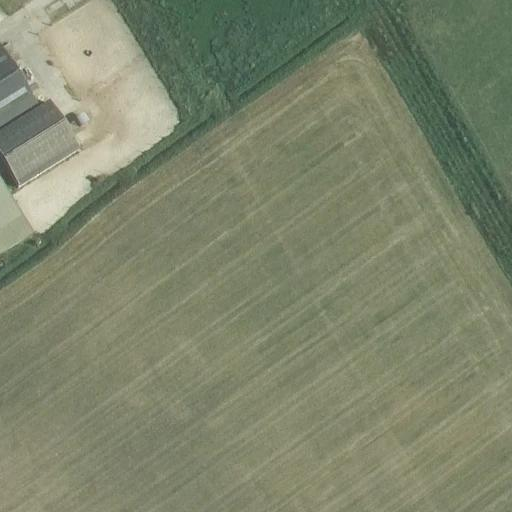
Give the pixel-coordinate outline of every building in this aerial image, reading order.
[(0,54),(0,132),(36,110),(0,54)] [(0,160),(20,192),(80,154),(49,105),(0,136),(0,160)] [(67,191),(68,191),(70,191),(71,191),(73,190),(74,189),(75,188),(76,187),(76,186),(77,185),(77,183),(77,182),(76,180),(76,179),(75,178),(74,177),(73,176),(71,175),(70,175),(68,175),(67,175),(66,175),(64,176),(63,177),(62,178),(61,179),(61,180),(60,182),(60,183),(60,185),(61,186),(61,187),(62,188),(63,189),(64,190),(66,191),(67,191)] [(0,259),(32,239),(0,187),(0,259)] [(38,219),(41,220),(43,220),(45,220),(47,219),(50,218),(52,216),(53,215),(55,213),(56,210),(57,208),(57,206),(57,203),(56,201),(55,198),(53,196),(52,195),(50,193),(47,192),(45,192),(43,191),(40,192),(38,192),(35,193),(33,195),(32,196),(30,198),(29,201),(29,203),(28,206),(29,208),(29,210),(30,213),(32,215),(33,216),(35,218),(38,219)]
